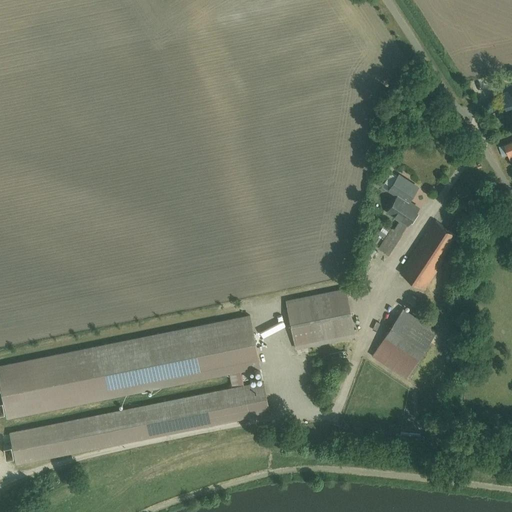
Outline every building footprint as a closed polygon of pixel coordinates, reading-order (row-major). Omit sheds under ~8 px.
[(384,254),(414,209),(405,204),(414,190),(394,177),(383,194),(392,200),(384,212),(394,218),(375,247),(384,254)] [(458,233),(433,217),(398,271),(423,287),(458,233)] [(285,294),(296,346),(356,333),(345,281),(285,294)] [(433,331),(399,309),(367,359),(401,381),(433,331)] [(415,429),(414,440),(442,442),(442,441),(442,431),(415,429)] [(511,435),(498,434),(496,448),(511,449),(511,435)]
